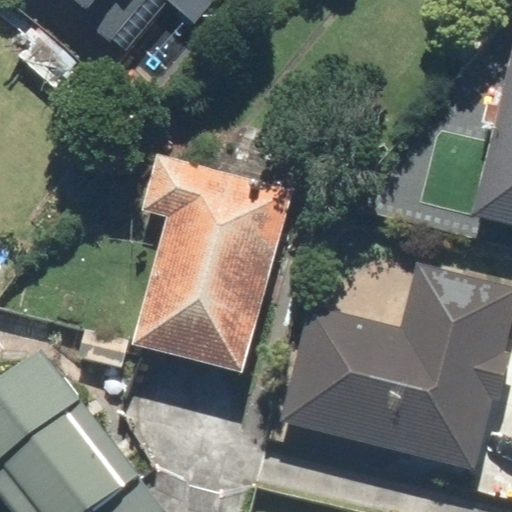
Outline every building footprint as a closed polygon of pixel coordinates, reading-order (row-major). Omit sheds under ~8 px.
[(68,0),(121,44),(158,0),(68,0)] [(511,43),(463,231),(511,243),(511,43)] [(129,363),(236,390),(283,207),(176,179),(129,363)] [(475,480),(493,404),(497,390),(502,369),(501,369),(511,315),(511,299),(415,280),(402,345),(306,322),(280,434),(475,480)] [(154,511),(41,366),(38,368),(36,365),(0,393),(0,511),(154,511)]
